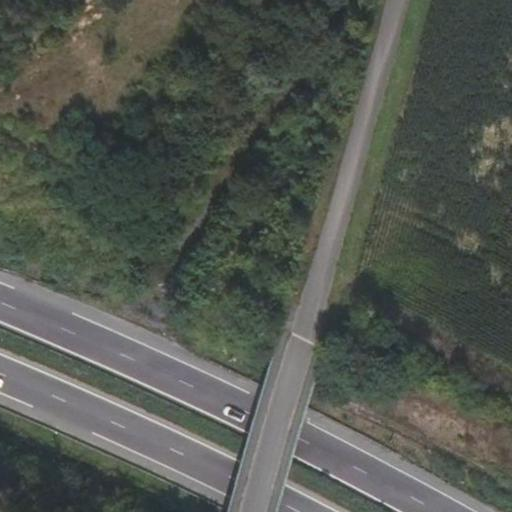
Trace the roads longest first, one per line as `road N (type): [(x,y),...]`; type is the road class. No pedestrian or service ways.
road 1 (unclassified): [(402,0),(249,511)]
road 2 (trunk): [(433,511),(359,468),(0,304)]
road 3 (trunk): [(0,372),(297,511)]
